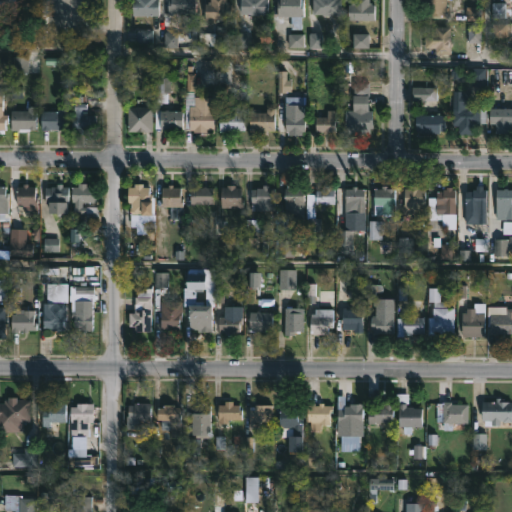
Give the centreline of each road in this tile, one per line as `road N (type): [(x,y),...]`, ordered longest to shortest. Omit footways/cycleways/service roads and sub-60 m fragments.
road 1 (residential): [(511,375),(0,365)]
road 2 (residential): [(116,0),(113,511)]
road 3 (residential): [(511,163),(0,163)]
road 4 (residential): [(399,0),(397,163)]
